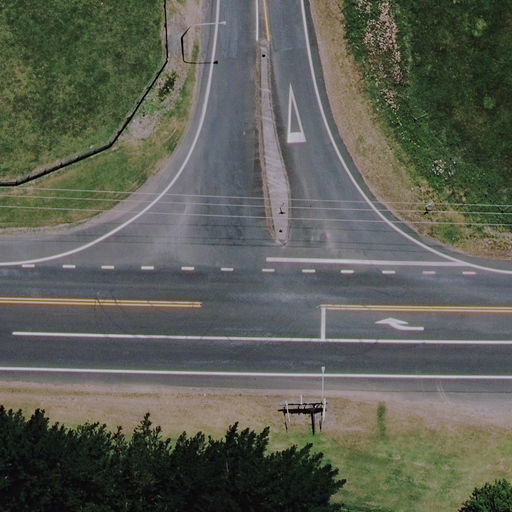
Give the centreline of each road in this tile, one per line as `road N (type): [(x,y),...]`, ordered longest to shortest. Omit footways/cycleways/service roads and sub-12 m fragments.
road 1 (unclassified): [(278,323),(258,0)]
road 2 (primary): [(0,316),(278,323)]
road 3 (primary): [(278,323),(511,325)]
